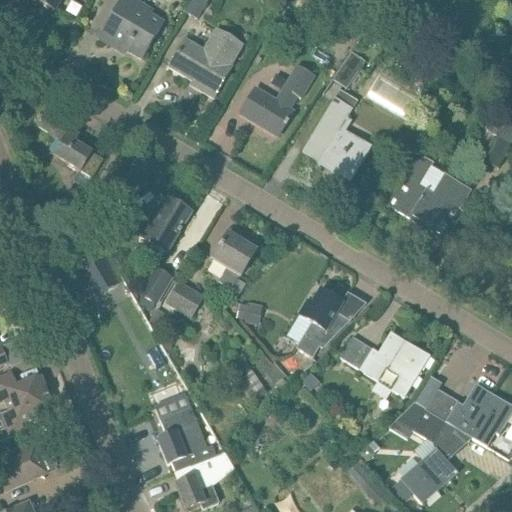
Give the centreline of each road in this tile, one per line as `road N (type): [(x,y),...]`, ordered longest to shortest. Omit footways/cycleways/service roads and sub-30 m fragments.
road 1 (residential): [(511,346),(0,48)]
road 2 (residential): [(143,511),(0,166)]
